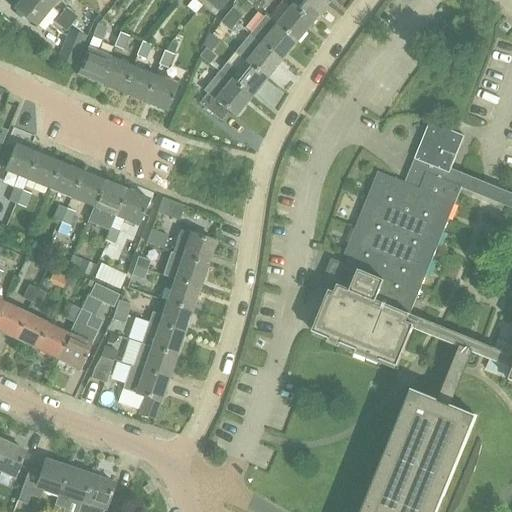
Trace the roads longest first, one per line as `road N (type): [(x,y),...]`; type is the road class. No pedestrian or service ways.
road 1 (residential): [(169,461),(194,432),(229,337),(265,159),(284,116),(364,0)]
road 2 (residential): [(176,152),(0,74)]
road 3 (residential): [(169,461),(0,390)]
